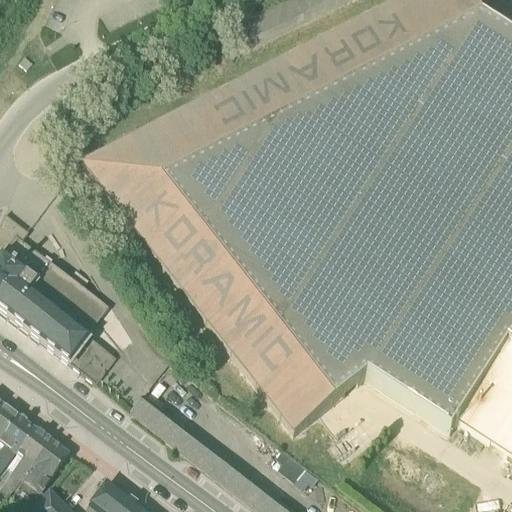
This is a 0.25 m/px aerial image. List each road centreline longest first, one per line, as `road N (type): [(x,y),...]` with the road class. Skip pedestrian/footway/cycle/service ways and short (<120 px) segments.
road 1 (unclassified): [(0,150),(22,112),(60,84),(235,0)]
road 2 (secondary): [(101,432),(0,347)]
road 3 (secondary): [(206,511),(101,432)]
road 4 (secondary): [(0,367),(101,432)]
